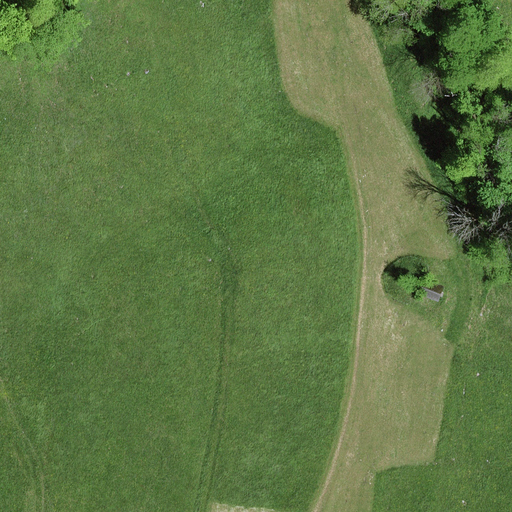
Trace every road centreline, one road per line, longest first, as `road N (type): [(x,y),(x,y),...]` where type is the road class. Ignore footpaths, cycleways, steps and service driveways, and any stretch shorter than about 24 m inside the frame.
road 1 (track): [(335,0),(365,226),(362,296),(355,385),(312,511)]
road 2 (track): [(200,511),(231,306),(229,269),(189,185)]
road 3 (track): [(34,511),(30,461),(0,396)]
